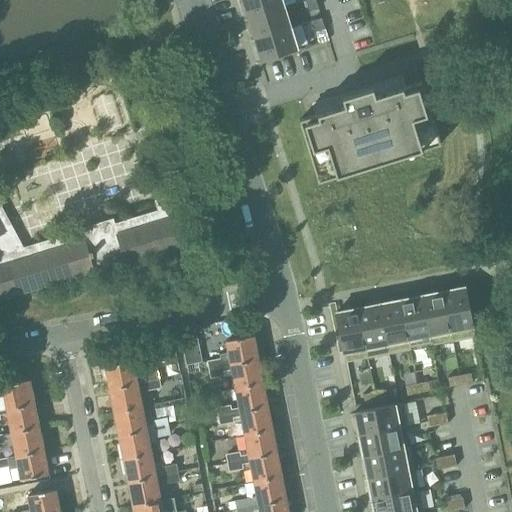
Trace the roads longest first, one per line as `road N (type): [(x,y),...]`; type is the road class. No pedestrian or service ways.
road 1 (residential): [(282,291),(193,0)]
road 2 (residential): [(329,511),(282,291)]
road 3 (residential): [(282,291),(66,332)]
road 4 (residential): [(98,511),(66,332)]
